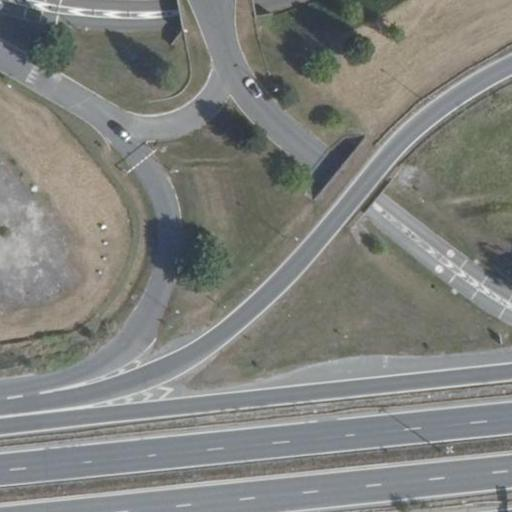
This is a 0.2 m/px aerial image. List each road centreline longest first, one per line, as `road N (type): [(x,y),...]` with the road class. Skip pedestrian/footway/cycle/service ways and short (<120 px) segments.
road 1 (trunk): [(511,64),(459,92),(390,149),(245,312),(129,383),(75,397),(41,392)]
road 2 (trunk): [(511,371),(0,428)]
road 3 (trunk): [(511,419),(0,471)]
road 4 (trunk): [(117,511),(511,470)]
road 5 (unclassified): [(511,306),(323,169),(222,75)]
road 6 (trunk): [(118,130),(170,215),(164,275),(130,344),(41,392)]
road 7 (unclassified): [(13,0),(70,14),(166,16),(264,0)]
road 8 (unclassified): [(0,58),(118,130)]
road 9 (unclassified): [(118,130),(163,126),(203,107),(222,75)]
